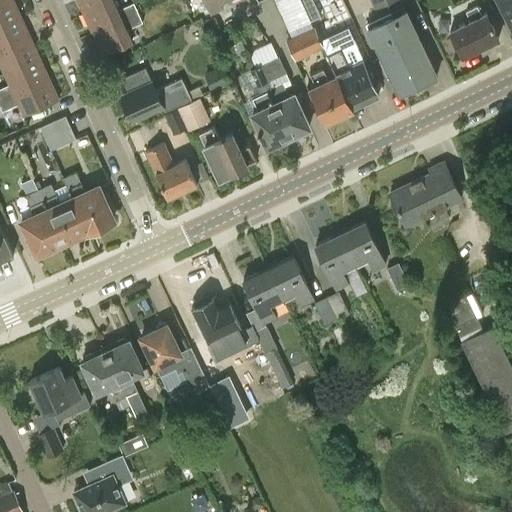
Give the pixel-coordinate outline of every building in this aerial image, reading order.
[(0,0),(0,24),(21,15),(13,0),(0,0)] [(76,0),(83,13),(110,0),(76,0)] [(112,0),(110,0),(83,13),(92,34),(139,13),(134,2),(117,9),(112,0)] [(203,0),(210,14),(223,8),(221,4),(228,0),(203,0)] [(305,9),(300,0),(293,0),(277,7),(283,19),(305,9)] [(370,0),(375,9),(393,0),(370,0)] [(511,0),(495,0),(511,31),(511,0)] [(466,11),(471,20),(449,31),(462,57),(476,50),(479,52),(486,49),(486,45),(498,39),(486,13),(482,14),(477,5),(466,11)] [(305,9),(283,19),(288,31),(311,21),(305,9)] [(406,10),(388,18),(421,84),(437,76),(406,10)] [(139,13),(92,34),(102,55),(132,41),(126,29),(143,22),(139,13)] [(0,24),(0,50),(30,36),(21,15),(0,24)] [(421,84),(388,18),(367,28),(398,94),(421,84)] [(324,47),(314,26),(285,40),(295,61),(324,47)] [(349,27),(329,33),(332,43),(352,37),(349,27)] [(40,57),(30,36),(0,50),(0,65),(3,73),(4,74),(40,57)] [(256,47),(261,60),(277,54),(271,40),(256,47)] [(378,95),(362,60),(358,50),(344,56),(341,48),(327,54),(332,64),(331,65),(337,77),(351,107),(365,101),(368,103),(374,100),(375,96),(378,95)] [(278,56),(258,65),(266,82),(263,83),(288,137),(309,127),(294,93),(288,96),(281,83),(272,88),(268,81),(286,72),(278,56)] [(8,84),(0,87),(0,100),(49,79),(40,57),(4,74),(8,84)] [(224,64),(205,74),(214,90),(232,81),(224,64)] [(266,82),(258,65),(251,69),(258,85),(262,93),(252,97),(258,110),(252,113),(267,146),(270,145),(288,137),(263,83),(266,82)] [(310,88),(307,89),(315,106),(318,104),(326,122),(353,109),(351,107),(337,77),(329,81),(324,68),(311,74),(316,85),(310,88)] [(182,78),(156,90),(152,82),(120,96),(132,121),(163,107),(165,111),(191,98),(182,78)] [(49,79),(0,100),(0,111),(3,110),(17,103),(23,116),(59,100),(49,79)] [(210,119),(200,97),(178,106),(189,129),(210,119)] [(186,128),(177,107),(164,113),(173,134),(186,128)] [(76,139),(65,115),(40,127),(50,150),(76,139)] [(231,133),(221,138),(215,126),(200,133),(206,145),(205,145),(219,177),(229,172),(230,173),(246,165),(245,164),(256,159),(249,145),(239,150),(231,133)] [(174,163),(165,142),(145,151),(155,173),(155,172),(167,197),(197,183),(186,158),(174,163)] [(405,225),(461,198),(444,162),(429,169),(430,173),(390,192),(405,225)] [(97,187),(86,192),(77,171),(63,177),(72,198),(73,198),(87,230),(98,225),(101,227),(108,224),(109,220),(112,219),(97,187)] [(33,177),(32,178),(61,242),(73,237),(76,238),(82,235),(83,232),(87,230),(73,198),(72,198),(60,204),(51,182),(37,188),(33,177)] [(21,182),(35,216),(21,222),(35,254),(39,252),(42,254),(48,251),(49,248),(61,242),(32,178),(21,182)] [(365,221),(340,232),(354,264),(368,257),(374,270),(385,264),(365,221)] [(0,260),(13,255),(0,226),(0,260)] [(354,264),(340,232),(315,244),(336,288),(347,282),(341,270),(354,264)] [(267,267),(281,298),(295,292),(301,304),(313,298),(293,255),(267,267)] [(408,283),(398,261),(387,266),(397,289),(408,283)] [(281,298),(267,267),(243,279),(264,322),(275,316),(269,304),(281,298)] [(324,296),(335,319),(349,312),(338,290),(324,296)] [(191,308),(206,339),(191,346),(205,376),(205,375),(221,367),(209,343),(225,335),(232,350),(246,343),(251,353),(247,355),(257,375),(271,368),(262,349),(263,348),(265,351),(266,351),(256,330),(253,324),(243,328),(242,324),(240,325),(228,300),(219,305),(215,297),(212,299),(209,294),(193,302),(195,307),(191,308)] [(467,295),(445,305),(460,336),(482,325),(467,295)] [(335,319),(324,296),(315,301),(325,323),(335,319)] [(191,346),(180,351),(166,324),(165,322),(158,322),(155,327),(156,329),(140,336),(155,366),(156,366),(161,375),(175,368),(178,373),(182,371),(193,393),(210,385),(205,375),(205,376),(191,346)] [(256,330),(266,351),(276,346),(266,324),(256,330)] [(511,364),(493,324),(461,340),(505,432),(511,428),(511,364)] [(341,328),(334,331),(340,347),(347,344),(341,328)] [(116,345),(105,350),(130,404),(131,404),(136,415),(147,410),(132,376),(143,371),(128,339),(126,341),(123,339),(116,342),(116,345)] [(84,356),(84,360),(81,361),(96,392),(110,386),(119,409),(130,404),(105,350),(94,355),(91,353),(84,356)] [(84,390),(80,392),(72,375),(65,378),(60,367),(29,381),(43,412),(32,417),(40,432),(36,434),(46,457),(64,449),(53,426),(61,423),(53,408),(74,398),(79,409),(90,405),(84,390)] [(293,382),(286,367),(275,373),(282,387),(293,382)] [(228,374),(210,383),(230,423),(248,415),(228,374)] [(143,433),(121,438),(124,449),(146,444),(143,433)] [(73,491),(82,511),(109,511),(113,510),(112,507),(125,502),(117,485),(127,481),(122,471),(129,468),(122,454),(101,463),(107,476),(73,491)] [(0,511),(23,511),(13,489),(0,495),(0,511)] [(254,497),(250,503),(254,510),(265,505),(260,494),(254,497)] [(217,507),(219,511),(227,511),(231,508),(228,502),(221,501),(217,507)]
